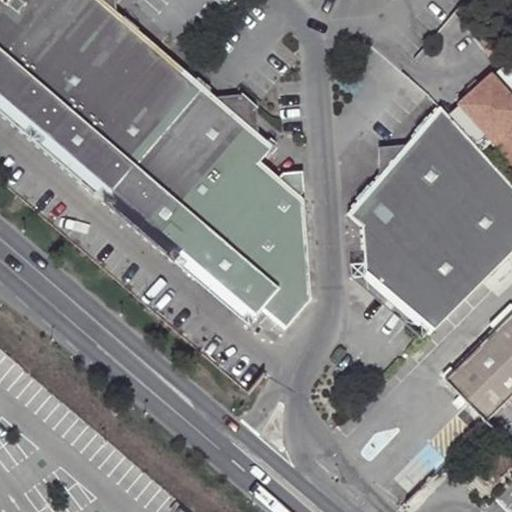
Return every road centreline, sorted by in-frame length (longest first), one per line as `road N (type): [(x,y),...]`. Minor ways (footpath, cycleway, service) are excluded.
road 1 (unclassified): [(282,0),(311,33),(330,302),(294,368)]
road 2 (secondary): [(13,284),(288,511)]
road 3 (secondary): [(0,237),(222,427)]
road 4 (secondary): [(340,506),(222,427)]
road 5 (unclassified): [(394,511),(296,413)]
